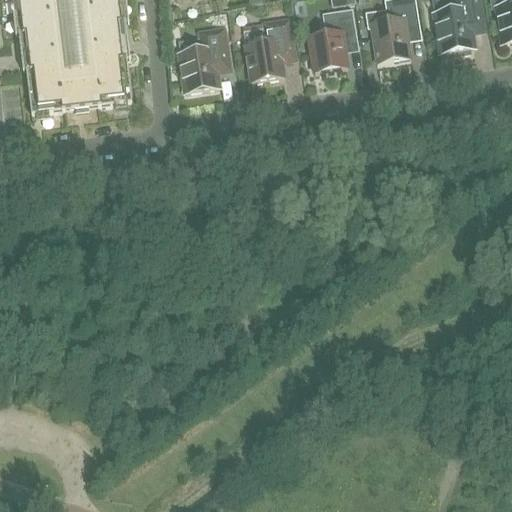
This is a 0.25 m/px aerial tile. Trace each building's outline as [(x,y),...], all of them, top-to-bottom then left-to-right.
[(4,0),(5,4),(12,4),(16,40),(19,39),(23,76),(27,76),(32,120),(133,108),(127,64),(130,64),(126,27),(129,26),(126,0),(4,0)] [(371,29),(377,68),(411,63),(406,29),(420,27),(415,0),(412,0),(385,4),(388,26),(371,29)] [(474,53),(472,37),(485,35),(479,0),(455,0),(458,15),(435,19),(441,58),(454,56),(454,61),(471,58),(470,54),(474,53)] [(511,9),(497,12),(497,14),(503,48),(511,47),(511,9)] [(309,41),(315,78),(348,73),(342,39),(356,37),(353,13),(327,18),(330,35),(327,39),(309,41)] [(285,83),(282,67),(296,65),(293,48),(290,24),(265,28),(243,31),(246,50),(252,88),(285,83)] [(219,93),(217,77),(231,75),(224,33),(200,37),(203,55),(180,58),(186,98),(219,93)]
